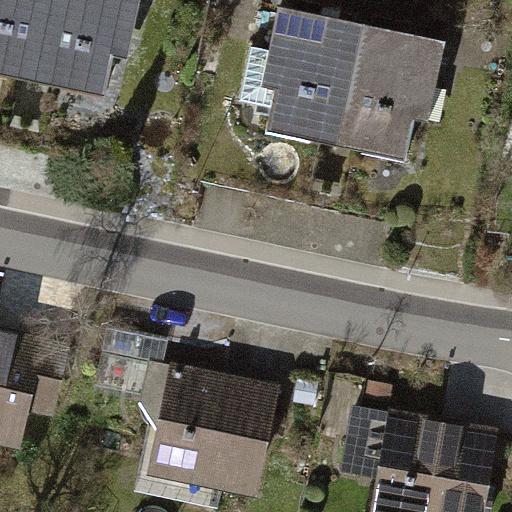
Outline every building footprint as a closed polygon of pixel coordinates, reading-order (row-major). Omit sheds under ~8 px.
[(0,0),(0,78),(48,88),(65,0),(0,0)] [(143,0),(65,0),(48,88),(123,103),(143,0)] [(334,147),(353,151),(378,33),(359,29),(338,25),(289,14),(282,44),(273,88),(273,90),(284,93),(275,135),(334,147)] [(447,48),(378,33),(353,151),(407,164),(416,125),(431,127),(447,48)] [(62,339),(0,325),(0,453),(16,457),(25,414),(45,418),(62,339)] [(281,380),(173,360),(155,458),(263,479),(281,380)] [(489,511),(502,436),(365,414),(356,469),(383,473),(376,511),(489,511)]
